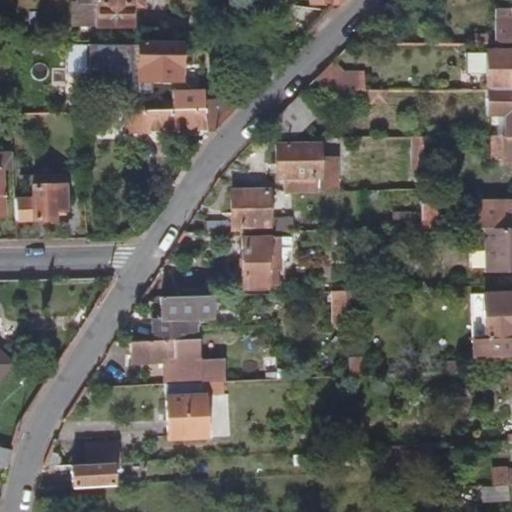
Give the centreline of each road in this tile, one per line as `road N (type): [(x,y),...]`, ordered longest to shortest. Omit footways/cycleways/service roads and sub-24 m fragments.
road 1 (residential): [(366,0),(193,184),(148,258)]
road 2 (residential): [(148,258),(47,412),(15,511)]
road 3 (residential): [(148,258),(0,261)]
